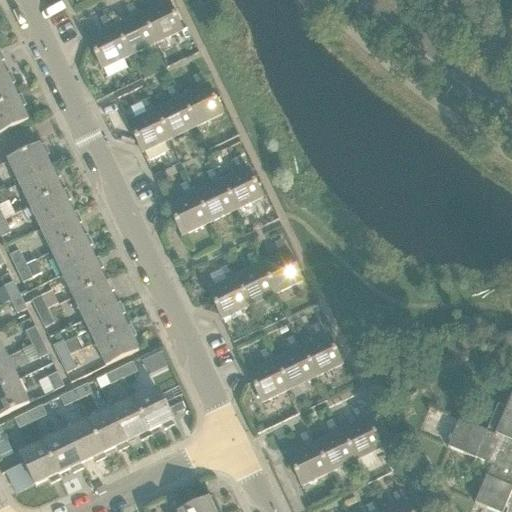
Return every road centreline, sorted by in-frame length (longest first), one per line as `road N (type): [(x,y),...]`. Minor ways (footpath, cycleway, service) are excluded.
road 1 (unclassified): [(21,0),(233,440)]
road 2 (secondary): [(364,0),(511,119)]
road 3 (unclassified): [(233,440),(81,511)]
